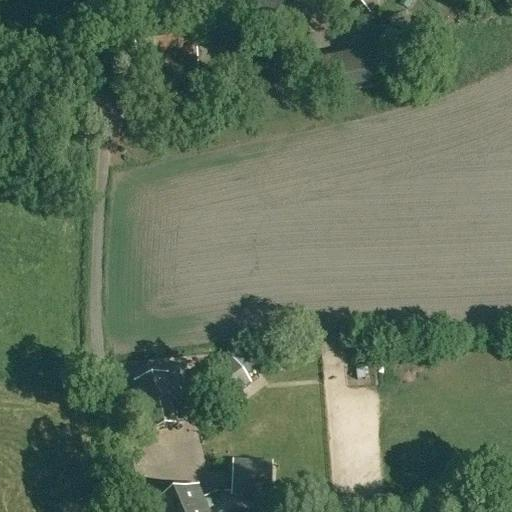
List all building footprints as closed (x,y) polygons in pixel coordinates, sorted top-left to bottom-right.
[(235,0),(267,26),(288,0),(235,0)] [(353,0),(368,13),(379,0),(353,0)] [(189,15),(131,26),(139,81),(199,70),(189,15)] [(199,383),(219,409),(252,385),(231,358),(199,383)] [(365,366),(354,367),(356,380),(366,379),(365,366)] [(135,383),(148,433),(179,425),(166,375),(135,383)] [(231,461),(229,497),(273,499),(274,463),(231,461)] [(146,508),(147,511),(208,511),(197,487),(146,508)]
